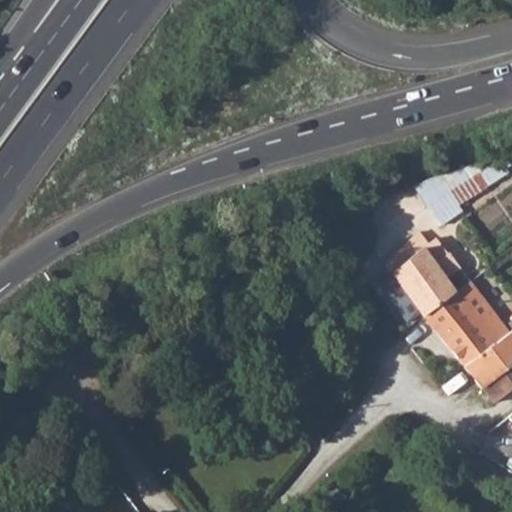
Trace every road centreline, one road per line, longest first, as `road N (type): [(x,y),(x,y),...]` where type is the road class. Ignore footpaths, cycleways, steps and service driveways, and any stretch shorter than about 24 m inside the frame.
road 1 (motorway): [(0,280),(72,229),(148,191),(511,80)]
road 2 (residential): [(168,511),(79,401),(52,402),(0,465)]
road 3 (motorway): [(0,181),(133,0)]
road 4 (motorway): [(511,39),(442,56),(396,54),(356,41),(309,0)]
